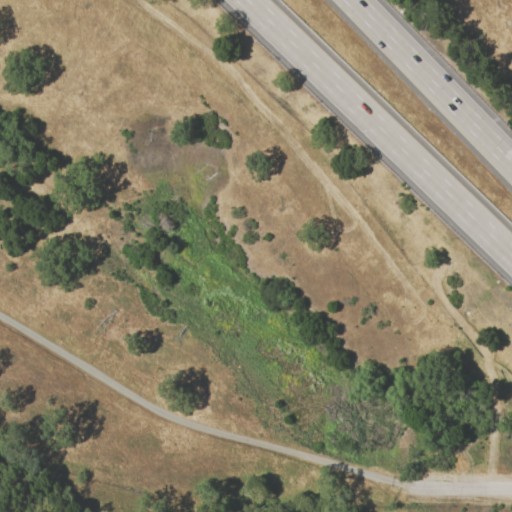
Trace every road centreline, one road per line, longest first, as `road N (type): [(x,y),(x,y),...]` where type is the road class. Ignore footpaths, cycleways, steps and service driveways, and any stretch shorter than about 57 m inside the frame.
road 1 (motorway): [(247,0),(511,253)]
road 2 (motorway): [(511,162),(354,0)]
